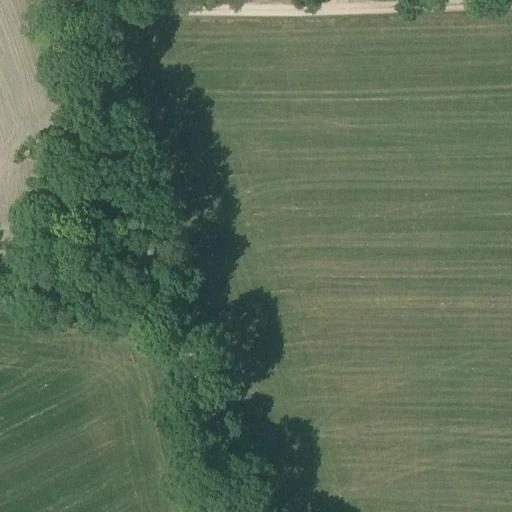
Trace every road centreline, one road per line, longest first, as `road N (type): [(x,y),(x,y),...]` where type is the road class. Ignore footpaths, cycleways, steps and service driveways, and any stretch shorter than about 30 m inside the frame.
road 1 (unclassified): [(237,511),(70,0)]
road 2 (track): [(78,20),(146,9),(511,1)]
